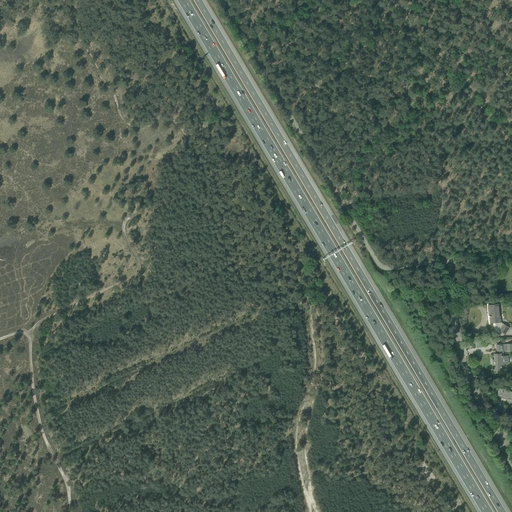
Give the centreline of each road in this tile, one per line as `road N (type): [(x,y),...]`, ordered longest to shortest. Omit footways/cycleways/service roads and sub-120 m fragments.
road 1 (motorway): [(183,0),(486,511)]
road 2 (motorway): [(501,511),(198,0)]
road 3 (track): [(28,332),(136,274),(124,222),(206,182),(188,136),(166,118),(130,125),(117,113),(72,30),(76,0)]
road 4 (track): [(309,511),(294,442),(314,373),(309,302),(295,292),(260,304),(203,207),(206,182)]
road 5 (track): [(317,511),(305,431),(321,341),(309,302)]
road 6 (residential): [(496,438),(453,330),(448,258)]
road 7 (track): [(69,511),(37,413),(28,332)]
road 8 (track): [(511,126),(389,0)]
